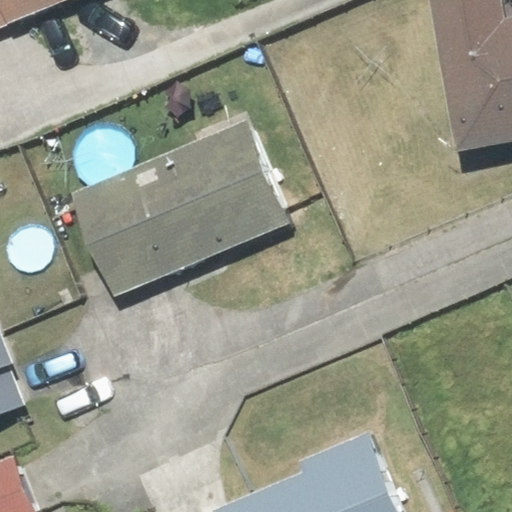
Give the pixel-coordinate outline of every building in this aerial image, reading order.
[(0,0),(0,32),(81,0),(0,0)] [(511,0),(467,0),(491,145),(511,141),(511,0)] [(267,119),(94,191),(137,293),(310,220),(267,119)] [(0,263),(0,419),(56,396),(0,263)] [(322,469),(236,505),(238,511),(429,511),(392,424),(316,456),(322,469)] [(48,511),(25,455),(0,465),(0,511),(48,511)]
